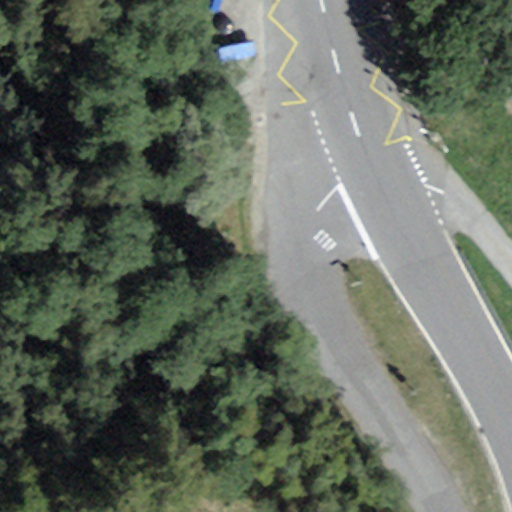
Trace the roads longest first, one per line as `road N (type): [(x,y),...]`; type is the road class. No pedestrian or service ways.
road 1 (unclassified): [(368,165),(322,204),(309,250),(313,292),(342,356),(441,511)]
road 2 (tertiary): [(511,426),(368,165)]
road 3 (tertiary): [(368,165),(322,0)]
